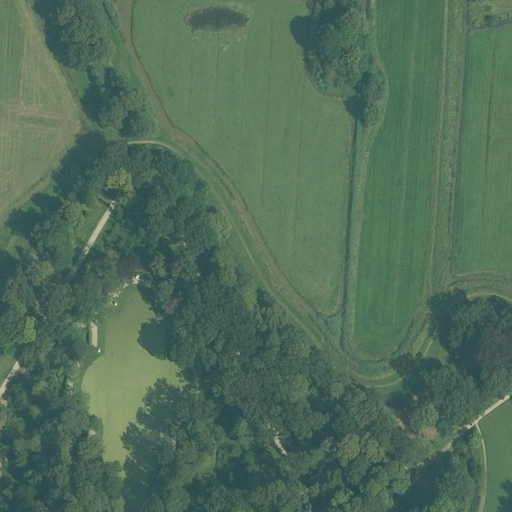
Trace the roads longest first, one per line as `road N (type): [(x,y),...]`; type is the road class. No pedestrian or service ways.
road 1 (track): [(222,328),(161,189),(155,181),(136,182),(120,192),(0,394)]
road 2 (track): [(511,394),(429,465),(327,472),(273,434)]
